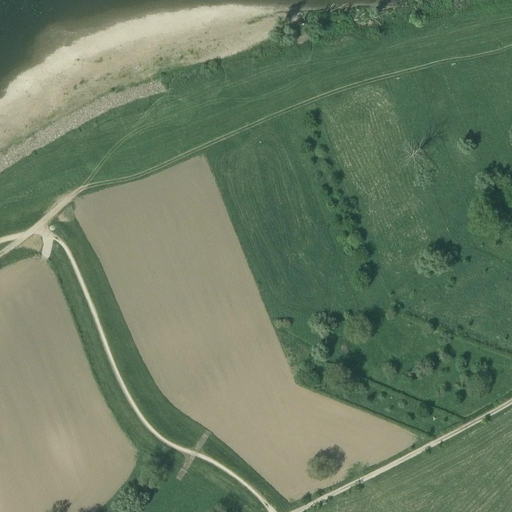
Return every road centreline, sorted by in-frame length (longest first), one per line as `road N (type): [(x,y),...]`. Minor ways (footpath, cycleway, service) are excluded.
road 1 (track): [(0,254),(91,185),(142,174),(326,94),(511,46)]
road 2 (track): [(271,511),(224,468),(150,429),(71,256),(34,231)]
road 3 (track): [(317,501),(511,401)]
